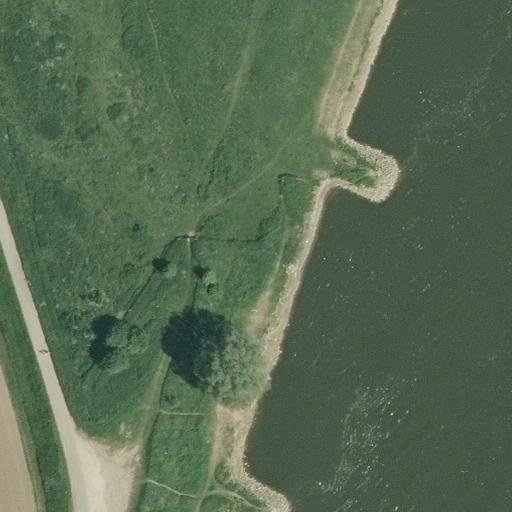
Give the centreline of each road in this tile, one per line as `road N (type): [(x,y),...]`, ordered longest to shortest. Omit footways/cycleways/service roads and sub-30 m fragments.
road 1 (track): [(75,456),(112,465),(188,269),(258,0)]
road 2 (unclassified): [(79,511),(75,456),(0,218)]
